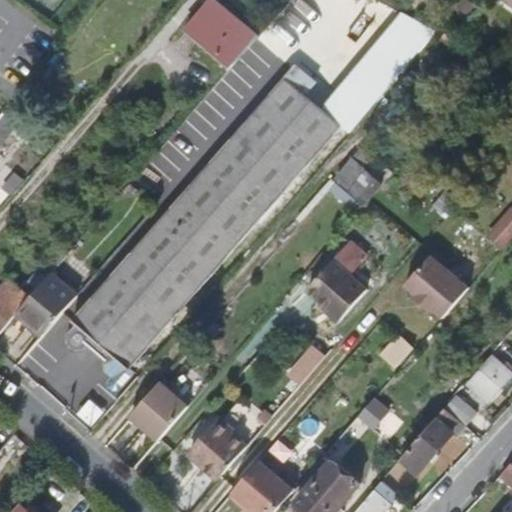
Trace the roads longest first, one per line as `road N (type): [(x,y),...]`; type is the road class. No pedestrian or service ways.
road 1 (unknown): [(200,511),(358,341)]
road 2 (residential): [(0,386),(142,511)]
